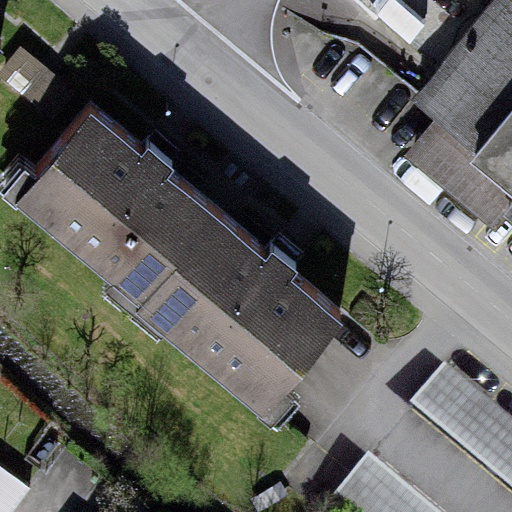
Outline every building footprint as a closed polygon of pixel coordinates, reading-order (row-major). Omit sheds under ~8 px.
[(511,0),(496,0),(419,92),(444,114),(413,151),(489,214),(511,186),(511,0)] [(71,89),(22,49),(0,76),(0,80),(47,119),(71,89)] [(271,250),(149,149),(92,101),(19,190),(271,399),(345,311),(271,250)] [(511,426),(442,368),(409,409),(511,493),(511,426)] [(427,511),(365,460),(332,499),(347,511),(427,511)] [(11,511),(29,487),(0,467),(0,511),(11,511)]
